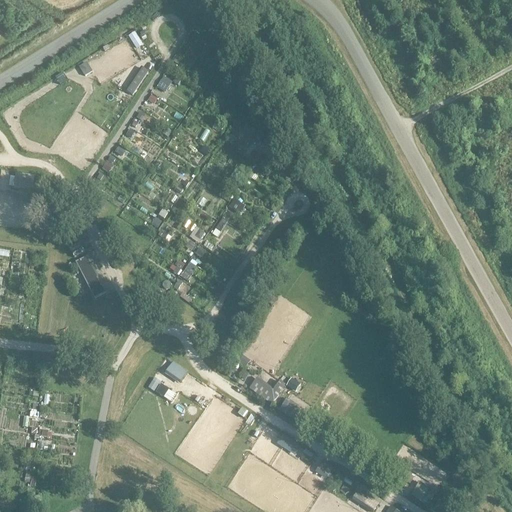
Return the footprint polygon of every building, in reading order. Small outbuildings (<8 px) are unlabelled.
[(135,33),(129,36),(137,49),(143,45),(135,33)] [(143,68),(127,92),(133,96),(149,72),(143,68)] [(34,176),(16,174),(14,189),(20,189),(21,185),(33,186),(34,176)] [(106,295),(87,259),(77,265),(96,300),(106,295)] [(164,374),(179,384),(187,373),(172,363),(164,374)] [(256,381),(250,390),(272,406),(279,396),(278,396),(284,387),(280,384),(272,393),(256,381)] [(286,401),(280,410),(295,420),(301,411),(286,401)] [(333,467),(323,461),(315,472),(325,479),(333,467)] [(419,485),(411,496),(421,503),(429,492),(419,485)] [(360,505),(371,511),(372,511),(380,500),(368,492),(360,505)]
